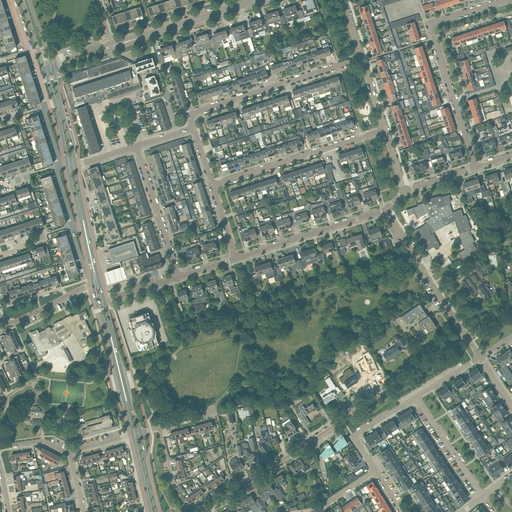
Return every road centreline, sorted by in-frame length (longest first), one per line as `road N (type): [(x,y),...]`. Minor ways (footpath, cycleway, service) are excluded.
road 1 (residential): [(466,337),(204,511)]
road 2 (unclassified): [(475,167),(430,26),(503,0)]
road 3 (unclassified): [(193,128),(191,114),(361,57)]
road 4 (unclassified): [(212,185),(385,128)]
road 5 (residential): [(236,258),(385,209)]
road 6 (residential): [(466,337),(385,209)]
road 7 (tertiary): [(104,300),(75,164)]
road 8 (tertiary): [(140,432),(104,300)]
road 9 (unclassified): [(177,276),(136,146)]
road 10 (tertiary): [(97,303),(132,434)]
road 11 (residential): [(482,496),(415,396)]
